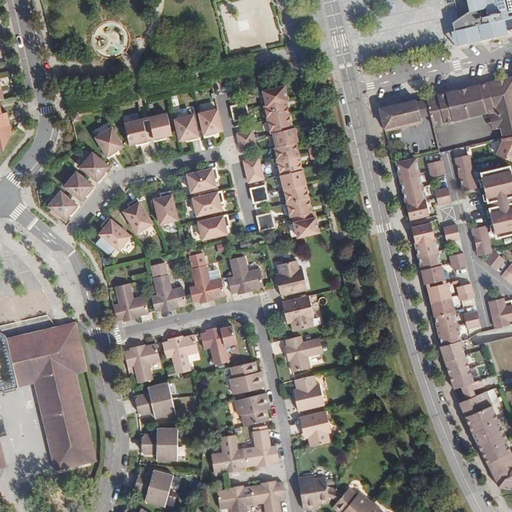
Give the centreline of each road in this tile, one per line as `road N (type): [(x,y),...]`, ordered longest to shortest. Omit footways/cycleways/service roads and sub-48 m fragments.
road 1 (secondary): [(482,511),(418,360),(351,88)]
road 2 (residential): [(101,339),(254,302),(299,511)]
road 3 (residential): [(20,0),(46,125),(3,198)]
road 4 (residential): [(62,244),(125,176),(233,151)]
road 5 (residential): [(99,511),(119,438),(101,339)]
road 6 (residential): [(351,88),(511,51)]
